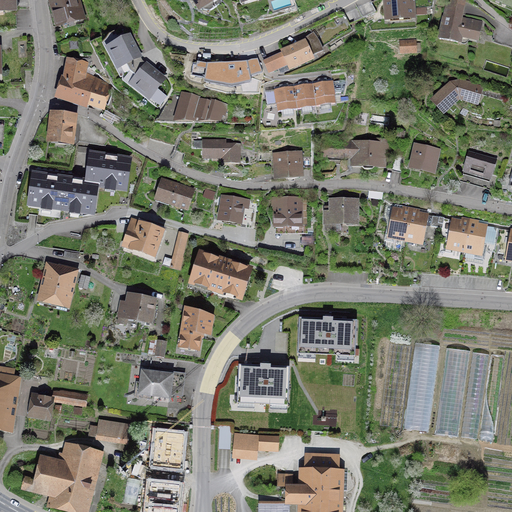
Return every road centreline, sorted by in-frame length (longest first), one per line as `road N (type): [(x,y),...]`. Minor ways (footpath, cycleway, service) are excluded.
road 1 (residential): [(511,216),(388,192),(223,188),(82,111),(38,100)]
road 2 (residential): [(202,511),(211,378),(258,312),(324,296),(511,305)]
road 3 (residential): [(285,244),(118,212),(50,229),(17,247)]
road 4 (residential): [(345,0),(267,38),(220,49),(170,38),(135,0)]
road 5 (track): [(228,484),(285,454),(341,451),(359,481),(351,511)]
road 6 (residential): [(161,297),(113,290),(72,261),(17,247)]
road 7 (residential): [(0,236),(38,100)]
